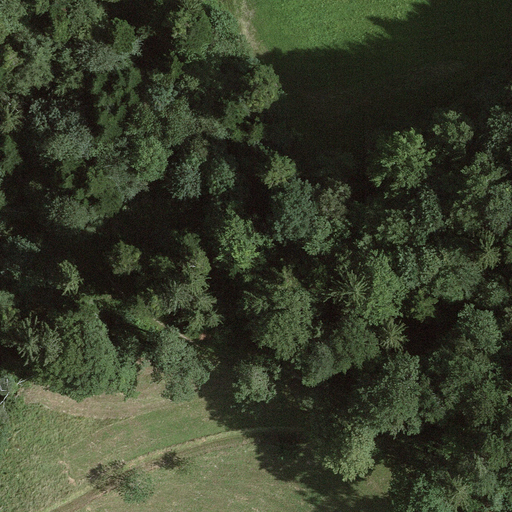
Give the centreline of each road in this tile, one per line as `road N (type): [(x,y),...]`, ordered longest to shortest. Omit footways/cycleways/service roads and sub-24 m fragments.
road 1 (track): [(0,153),(144,308),(200,345),(280,362)]
road 2 (track): [(52,511),(153,460),(219,442),(312,434),(352,414)]
